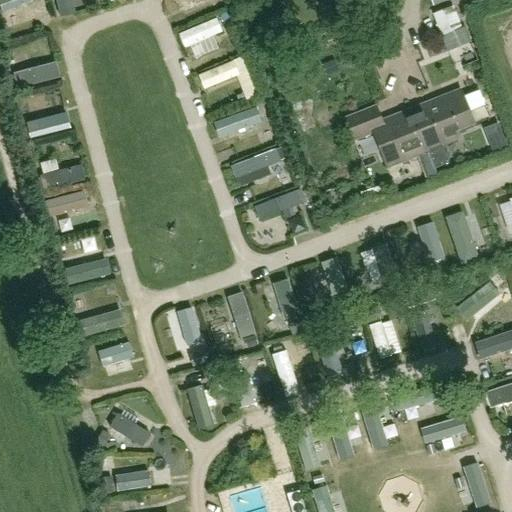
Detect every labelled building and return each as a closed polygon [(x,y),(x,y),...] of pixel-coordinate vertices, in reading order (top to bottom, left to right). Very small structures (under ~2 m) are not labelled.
[(6,20),(41,15),(38,0),(19,0),(3,2),(6,20)] [(130,0),(116,0),(119,9),(132,5),(130,0)] [(210,7),(208,0),(180,0),(183,12),(210,7)] [(432,14),(441,37),(461,29),(452,7),(432,14)] [(215,18),(220,30),(231,26),(226,14),(215,18)] [(452,133),(467,127),(473,124),(460,92),(440,101),(439,98),(416,107),(426,131),(433,128),(430,120),(441,116),(444,124),(448,122),(452,133)] [(428,153),(410,109),(380,121),(375,107),(345,118),(354,141),(373,134),(387,169),(428,153)] [(411,108),(410,109),(428,153),(435,169),(450,163),(442,146),(451,142),(447,134),(452,133),(448,122),(444,124),(441,116),(430,120),(433,128),(426,131),(416,107),(412,109),(411,108)] [(76,115),(53,122),(51,117),(32,123),(38,142),(80,129),(76,115)] [(227,144),(254,140),(252,126),(267,123),(266,116),(224,123),(227,144)] [(287,153),(242,171),(248,187),(293,169),(287,153)] [(88,166),(57,173),(61,187),(48,190),(49,194),(92,183),(88,166)] [(441,231),(429,233),(439,273),(451,271),(441,231)] [(500,282),(471,311),(482,322),(511,292),(500,282)] [(396,285),(386,287),(388,295),(398,292),(396,285)] [(344,294),(333,297),(336,306),(346,302),(344,294)] [(364,324),(383,319),(379,306),(367,310),(366,306),(360,308),(364,324)] [(128,311),(87,321),(92,342),(133,332),(128,311)] [(436,313),(422,316),(428,339),(442,336),(436,313)] [(303,321),(289,326),(293,336),(307,331),(303,321)] [(402,324),(405,336),(418,333),(415,321),(402,324)] [(391,369),(402,366),(389,327),(378,330),(391,369)] [(255,336),(244,339),(247,348),(258,345),(255,336)] [(280,343),(273,345),(275,352),(283,350),(280,343)] [(511,345),(489,354),(496,372),(511,365),(511,345)] [(342,346),(327,350),(336,377),(350,373),(342,346)] [(220,365),(205,370),(208,379),(223,375),(220,365)] [(244,378),(253,417),(266,414),(257,376),(244,378)] [(219,395),(198,403),(208,430),(221,425),(216,411),(224,408),(219,395)] [(359,444),(379,437),(372,414),(352,421),(359,444)] [(130,417),(117,437),(150,457),(162,437),(130,417)] [(103,431),(96,442),(104,447),(111,436),(103,431)] [(291,437),(279,440),(282,455),(294,452),(291,437)] [(125,501),(167,497),(165,477),(122,482),(125,501)] [(338,482),(320,483),(321,504),(340,502),(338,482)]
